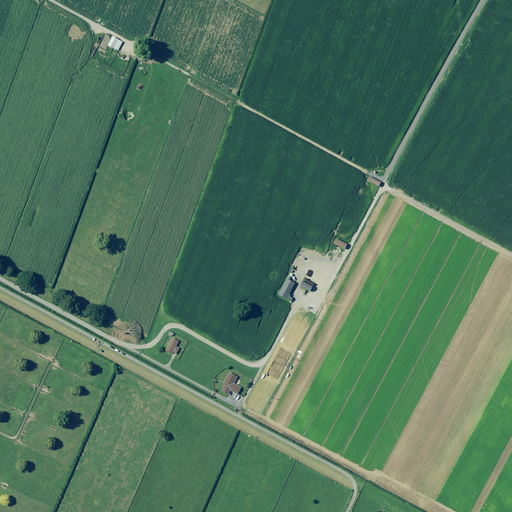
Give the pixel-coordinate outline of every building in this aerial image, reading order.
[(118,39),(113,36),(108,45),(113,48),(118,39)] [(381,182),(369,176),(367,181),(378,187),(381,182)] [(347,244),(335,238),(333,243),(344,249),(347,244)] [(272,286),(258,279),(256,283),(270,290),(272,286)] [(295,283),(286,279),(278,295),(290,301),(292,298),(289,296),(290,294),(289,294),(295,283)] [(313,287),(302,281),(300,285),(310,291),(313,287)] [(312,312),(299,306),(295,315),(308,321),(312,312)] [(170,342),(169,342),(168,344),(169,344),(166,350),(172,354),(173,352),(176,354),(179,348),(176,346),(179,341),(173,338),(170,342)] [(237,377),(230,373),(224,384),(225,384),(222,391),(228,394),(230,390),(237,394),(241,387),(234,383),(237,377)]
